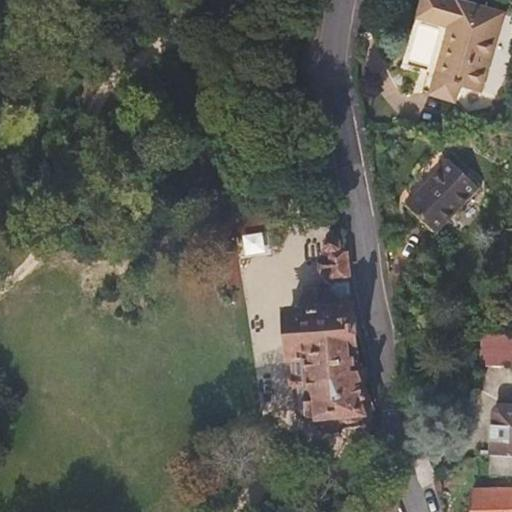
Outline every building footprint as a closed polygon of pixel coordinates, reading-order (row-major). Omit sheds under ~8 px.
[(404,68),(427,74),(423,90),(455,100),(459,83),(480,89),(501,14),(452,0),(424,0),(415,30),(404,68)] [(436,235),(479,188),(450,160),(407,205),(421,220),(436,235)] [(297,408),(313,407),(314,417),(320,417),(320,424),(324,428),(335,428),(339,423),(374,420),(357,377),(354,346),(351,309),(334,310),(333,300),(350,299),(345,231),(344,231),(339,240),(332,240),(329,243),(330,247),(331,249),(327,254),(328,279),(333,284),(336,284),(336,286),(330,293),(310,295),(306,300),(307,312),(290,313),(297,408)] [(511,281),(506,281),(503,327),(505,327),(511,327),(511,281)] [(492,327),(493,321),(491,318),(484,317),(483,326),(492,327)] [(511,475),(511,457),(491,456),(490,474),(511,475)] [(511,511),(511,489),(472,491),(473,511),(511,511)]
